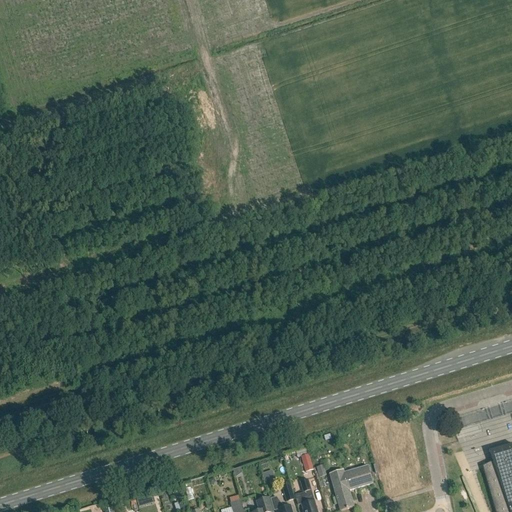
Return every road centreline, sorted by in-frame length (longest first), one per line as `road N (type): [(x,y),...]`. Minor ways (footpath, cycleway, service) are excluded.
road 1 (track): [(426,0),(460,94),(455,122),(441,139),(187,230),(180,259),(107,341),(86,384)]
road 2 (primary): [(0,504),(511,345)]
road 3 (track): [(71,432),(511,294)]
road 4 (residential): [(441,511),(429,417),(511,385)]
